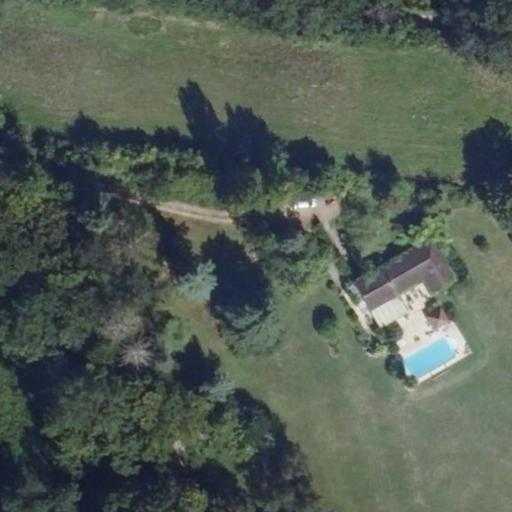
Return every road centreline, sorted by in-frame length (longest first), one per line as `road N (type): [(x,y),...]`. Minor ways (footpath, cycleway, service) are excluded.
road 1 (unknown): [(0,133),(138,170),(342,206)]
road 2 (track): [(206,0),(511,36)]
